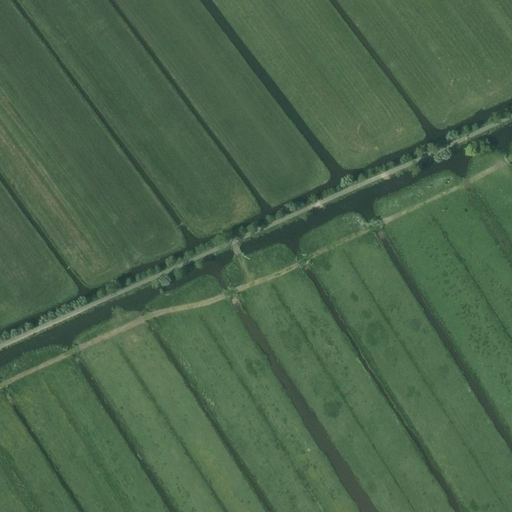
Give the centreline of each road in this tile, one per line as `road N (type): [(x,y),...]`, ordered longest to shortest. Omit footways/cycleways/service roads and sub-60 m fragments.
road 1 (track): [(240,259),(249,282),(262,282),(511,159)]
road 2 (track): [(0,387),(146,316),(226,297),(249,282)]
